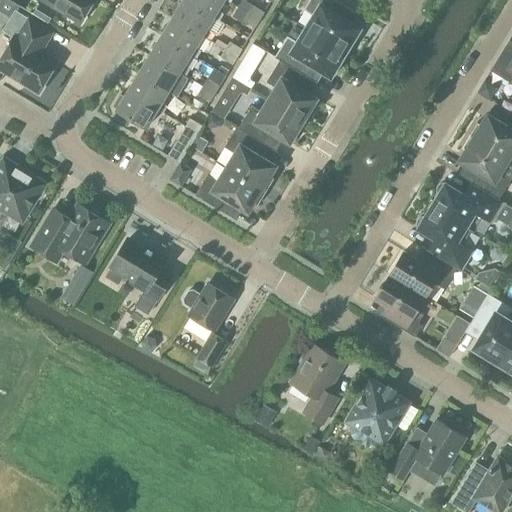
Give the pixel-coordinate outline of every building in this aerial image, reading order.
[(43,0),(43,1),(81,24),(96,0),(43,0)] [(204,37),(215,19),(185,0),(174,19),(204,37)] [(215,19),(226,0),(225,0),(185,0),(215,19)] [(307,30),(346,54),(361,30),(350,23),(356,13),(334,0),(311,0),(305,10),(315,17),(307,30)] [(246,12),(258,19),(262,12),(250,4),(246,12)] [(253,26),(258,19),(246,12),(241,19),(253,26)] [(193,56),(204,37),(174,19),(163,37),(193,56)] [(41,54),(52,35),(30,21),(18,40),(16,39),(0,65),(0,69),(39,93),(57,64),(41,54)] [(332,78),(346,54),(307,30),(299,44),(289,38),(276,59),(281,62),(316,83),(322,72),(332,78)] [(181,74),(193,56),(163,37),(151,56),(181,74)] [(223,49),(236,57),(240,49),(227,41),(223,49)] [(511,50),(507,47),(492,73),(511,85),(511,50)] [(231,64),(236,57),(223,49),(218,56),(231,64)] [(170,93),(181,74),(151,56),(140,74),(170,93)] [(248,65),(251,82),(263,79),(260,62),(248,65)] [(309,95),(316,83),(281,62),(268,84),(277,89),(270,101),(305,123),(318,101),(309,95)] [(159,111),(170,93),(140,74),(129,93),(159,111)] [(201,86),(214,94),(219,86),(206,79),(201,86)] [(237,81),(223,105),(237,113),(251,90),(237,81)] [(210,101),(214,94),(201,86),(197,93),(210,101)] [(147,130),(159,111),(129,93),(125,99),(122,96),(114,108),(118,110),(117,112),(118,113),(115,119),(129,128),(133,121),(147,130)] [(291,145),(305,123),(270,101),(262,113),(253,108),(240,130),(274,151),(282,139),(291,145)] [(216,104),(212,111),(224,119),(229,112),(216,104)] [(470,137),(509,161),(511,157),(511,116),(499,108),(493,119),(488,116),(482,127),(478,125),(470,137)] [(187,128),(199,136),(204,128),(192,120),(187,128)] [(182,163),(199,136),(187,128),(169,157),(179,163),(181,165),(182,163)] [(274,151),(240,130),(238,129),(226,149),(236,155),(228,169),(263,191),(277,168),(268,162),(274,151)] [(501,175),(509,161),(470,137),(462,150),(466,152),(460,163),(464,165),(457,176),(473,186),(506,206),(507,205),(499,201),(511,182),(501,175)] [(0,209),(23,223),(46,186),(5,161),(0,169),(0,209)] [(179,163),(169,179),(171,180),(182,187),(192,169),(182,163),(181,165),(179,163)] [(249,214),(263,191),(228,169),(219,184),(209,177),(197,197),(234,220),(241,209),(249,214)] [(506,206),(473,186),(471,185),(471,186),(476,189),(469,200),(446,185),(443,185),(440,187),(438,189),(438,191),(438,194),(439,197),(432,208),(472,232),(474,229),(478,231),(485,219),(489,222),(497,220),(506,206)] [(506,206),(497,220),(507,226),(511,217),(511,208),(507,205),(506,206)] [(110,224),(80,206),(71,221),(55,210),(32,248),(58,264),(65,253),(85,265),(110,224)] [(466,242),(472,232),(432,208),(426,219),(423,219),(420,220),(418,222),(417,225),(417,228),(441,244),(434,254),(429,251),(428,252),(458,270),(464,273),(471,260),(471,245),(466,242)] [(0,247),(0,265),(6,269),(22,242),(9,235),(8,234),(0,247)] [(153,255),(130,241),(107,278),(119,284),(125,275),(134,281),(132,284),(146,292),(136,308),(149,316),(174,276),(162,269),(167,259),(155,252),(153,255)] [(458,270),(428,252),(422,248),(415,260),(404,253),(390,276),(427,299),(436,284),(446,290),(458,270)] [(413,321),(427,299),(390,276),(376,299),(389,307),(383,318),(417,339),(423,327),(413,321)] [(481,282),(477,288),(488,294),(491,289),(481,282)] [(216,332),(235,301),(209,285),(190,316),(216,332)] [(499,364),(511,343),(511,323),(507,321),(511,313),(511,309),(490,296),(467,333),(481,341),(475,350),(478,352),(477,355),(490,362),(491,360),(499,364)] [(212,367),(227,342),(213,333),(197,358),(212,367)] [(445,336),(438,348),(449,355),(456,343),(445,336)] [(511,343),(499,364),(508,370),(506,372),(511,375),(511,343)] [(324,425),(339,400),(328,394),(346,365),(315,346),(292,384),(315,398),(305,414),(324,425)] [(405,429),(417,409),(373,382),(348,423),(385,446),(398,424),(405,429)] [(269,427),(276,411),(261,405),(254,421),(269,427)] [(467,439),(439,422),(431,435),(419,428),(392,473),(388,471),(380,485),(390,491),(398,477),(404,481),(417,459),(444,476),(467,439)] [(504,511),(511,499),(511,466),(499,459),(491,472),(478,463),(452,505),(464,511),(471,511),(478,502),(495,511),(504,511)]
